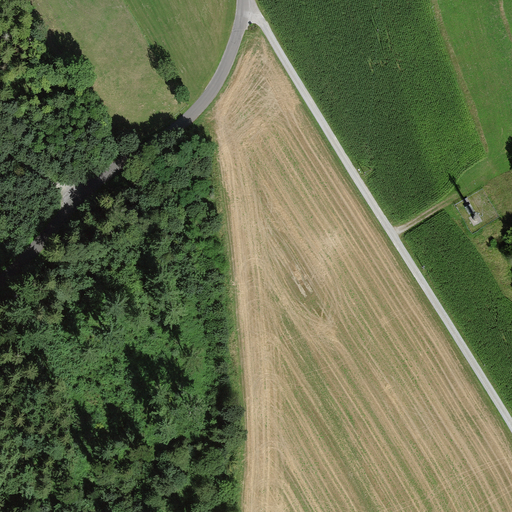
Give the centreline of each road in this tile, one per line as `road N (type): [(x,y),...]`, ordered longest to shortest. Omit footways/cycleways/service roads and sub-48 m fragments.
road 1 (track): [(247,0),(511,425)]
road 2 (residential): [(0,267),(216,91),(240,34),(244,0)]
road 3 (track): [(395,236),(511,170)]
